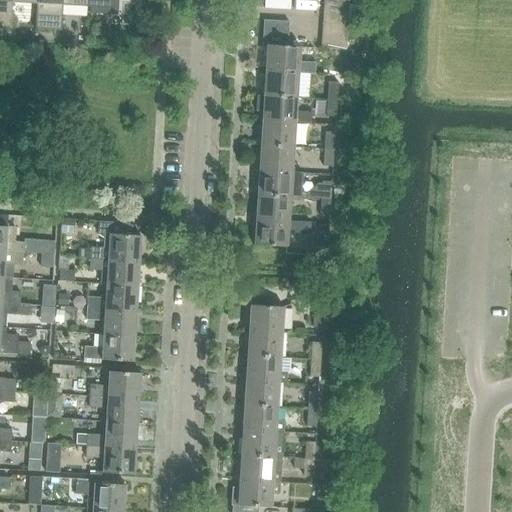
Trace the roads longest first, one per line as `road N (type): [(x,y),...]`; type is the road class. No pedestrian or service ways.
road 1 (residential): [(175,511),(203,0)]
road 2 (residential): [(511,397),(485,413),(477,511)]
